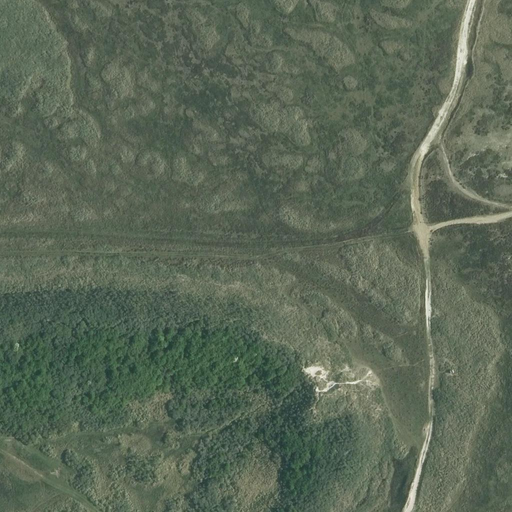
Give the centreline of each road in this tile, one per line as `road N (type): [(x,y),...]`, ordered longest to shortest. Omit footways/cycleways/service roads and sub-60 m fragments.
road 1 (track): [(334,243),(0,239)]
road 2 (track): [(408,511),(435,408),(417,230)]
road 3 (track): [(417,230),(416,180),(458,102),(479,0)]
